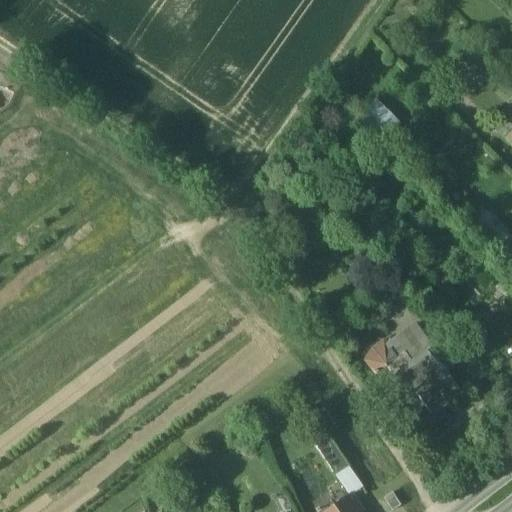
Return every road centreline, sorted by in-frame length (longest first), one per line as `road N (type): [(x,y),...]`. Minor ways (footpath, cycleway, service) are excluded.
road 1 (track): [(449,511),(260,230),(0,43)]
road 2 (track): [(404,0),(251,221)]
